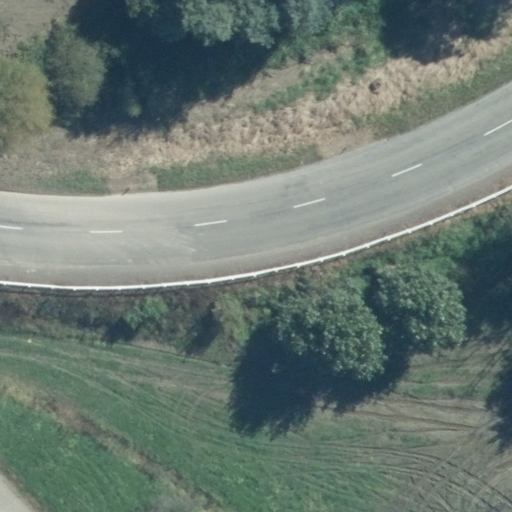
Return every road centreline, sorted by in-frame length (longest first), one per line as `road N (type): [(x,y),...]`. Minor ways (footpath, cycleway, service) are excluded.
road 1 (tertiary): [(511,120),(400,173),(217,223),(112,231),(0,226)]
road 2 (unknown): [(0,355),(511,496)]
